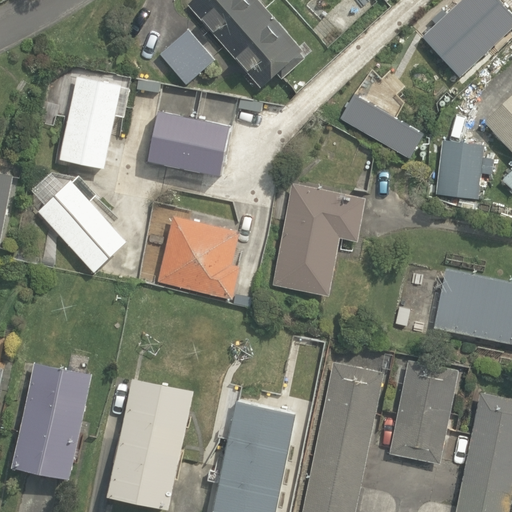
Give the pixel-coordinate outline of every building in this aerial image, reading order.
[(191,0),(189,2),(262,88),(279,73),(284,78),(313,51),(305,43),(302,46),(261,0),(191,0)] [(382,0),(390,9),(399,0),(382,0)] [(487,10),(477,0),(447,0),(419,27),(439,49),(426,61),(449,85),(511,24),(493,4),(487,10)] [(187,84),(217,59),(190,29),(162,54),(187,84)] [(78,71),(61,154),(106,163),(123,80),(78,71)] [(511,97),(487,121),(511,147),(511,97)] [(161,105),(150,158),(220,172),(231,119),(161,105)] [(497,158),(485,157),(486,143),(448,141),(444,196),(483,198),(484,175),(496,176),(497,158)] [(0,247),(2,248),(17,173),(0,168),(0,247)] [(68,175),(39,205),(97,263),(127,232),(68,175)] [(369,196),(293,182),(274,284),(331,295),(342,236),(360,240),(369,196)] [(239,225),(175,212),(161,280),(234,295),(241,261),(232,259),(239,225)] [(511,279),(447,266),(435,327),(511,343),(511,279)] [(323,365),(327,340),(307,337),(302,361),(323,365)] [(461,367),(410,358),(391,453),(442,463),(461,367)] [(73,477),(94,373),(36,360),(14,464),(73,477)] [(357,511),(386,371),(334,361),(302,511),(357,511)] [(109,493),(172,505),(196,389),(134,377),(109,493)] [(511,396),(482,390),(456,511),(510,511),(511,506),(511,396)] [(277,511),(298,409),(238,397),(215,511),(218,511),(277,511)]
